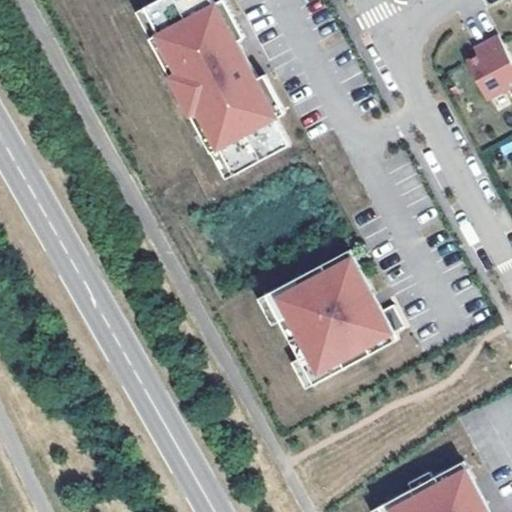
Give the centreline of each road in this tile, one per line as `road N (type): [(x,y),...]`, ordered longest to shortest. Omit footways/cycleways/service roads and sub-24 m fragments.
road 1 (secondary): [(216,511),(0,133)]
road 2 (residential): [(511,272),(398,63),(408,28),(451,0)]
